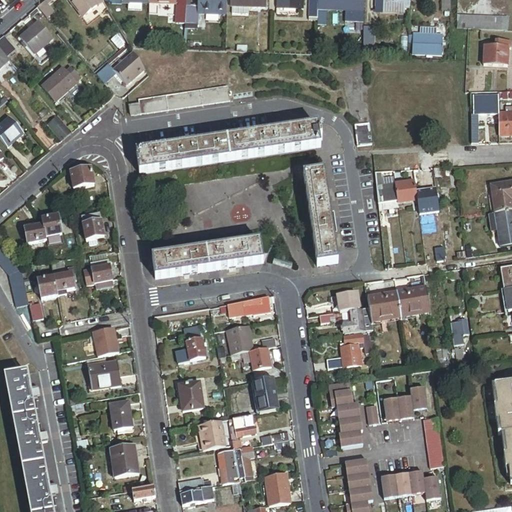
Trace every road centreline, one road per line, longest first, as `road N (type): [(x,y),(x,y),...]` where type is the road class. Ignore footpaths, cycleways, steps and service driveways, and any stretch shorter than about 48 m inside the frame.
road 1 (residential): [(138,300),(257,282),(282,288),(313,464)]
road 2 (residential): [(0,211),(110,129),(138,300)]
road 3 (residential): [(138,300),(170,511)]
